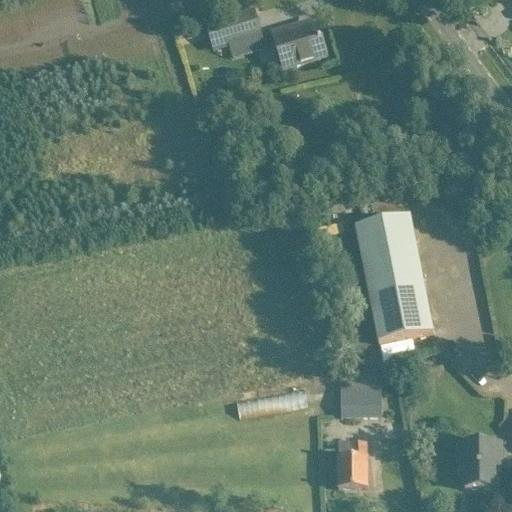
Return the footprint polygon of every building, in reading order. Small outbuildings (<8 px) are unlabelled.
[(267,52),(263,39),(255,11),(205,26),(214,55),(230,49),(234,63),(267,52)] [(284,74),(308,67),(327,61),(317,27),(298,33),(286,37),(284,33),(272,37),(284,74)] [(268,148),(264,131),(243,136),(248,153),(268,148)] [(434,336),(411,221),(356,231),(379,347),(434,336)] [(383,419),(382,377),(360,378),(361,385),(340,385),(341,421),(383,419)] [(368,492),(368,472),(368,459),(366,459),(366,446),(351,447),(351,445),(339,445),(340,459),(338,459),(338,472),(339,492),(368,492)] [(496,492),(496,471),(502,471),(502,446),(458,447),(459,472),(465,472),(465,492),(496,492)]
